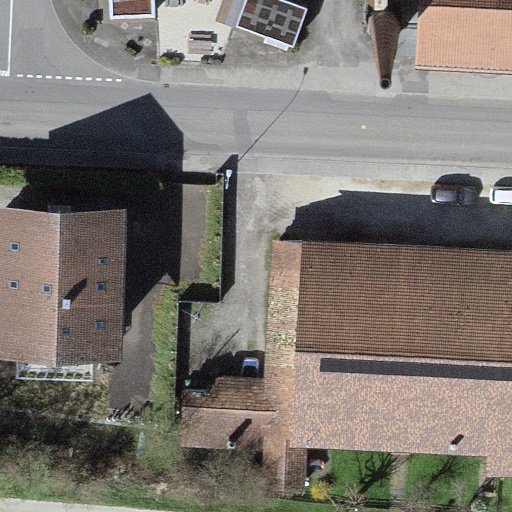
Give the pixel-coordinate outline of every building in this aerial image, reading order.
[(511,0),(422,0),(422,59),(511,60),(511,0)] [(116,191),(0,192),(0,348),(117,347),(116,191)] [(511,248),(284,232),(270,426),(511,442),(511,248)] [(231,305),(181,304),(181,389),(231,389),(231,305)] [(177,345),(141,345),(139,417),(176,418),(177,345)]
